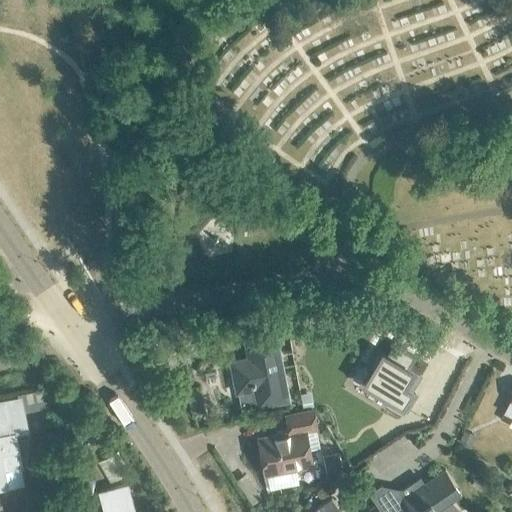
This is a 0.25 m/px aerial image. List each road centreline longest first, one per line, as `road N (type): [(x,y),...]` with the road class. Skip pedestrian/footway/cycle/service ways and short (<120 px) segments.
road 1 (unclassified): [(176,131),(261,205),(356,271)]
road 2 (unclassified): [(356,271),(134,314)]
road 3 (unclassified): [(191,511),(79,334)]
road 4 (unclassified): [(176,131),(163,227),(134,314)]
road 5 (unclassified): [(511,355),(356,271)]
road 6 (unknown): [(478,337),(429,419),(378,440)]
road 7 (unclassified): [(126,0),(176,131)]
